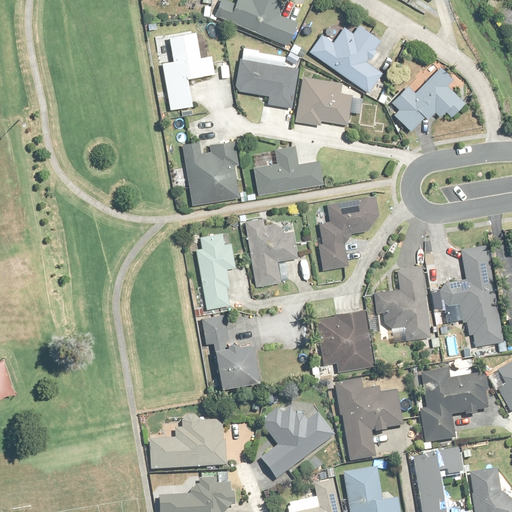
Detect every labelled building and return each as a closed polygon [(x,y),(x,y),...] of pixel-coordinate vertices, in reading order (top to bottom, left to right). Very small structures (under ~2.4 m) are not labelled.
[(237,0),(237,3),(229,0),(222,0),(217,14),(289,46),(299,23),(282,15),(286,6),(274,1),(274,0),(237,0)] [(354,34),(345,28),(334,43),(323,34),(311,51),(367,92),(382,73),(368,63),(377,51),(374,49),(381,39),(361,24),(354,34)] [(187,77),(216,72),(213,56),(201,58),(196,33),(171,37),(175,61),(163,63),(171,108),(192,104),(187,77)] [(237,63),(235,75),(238,76),(236,87),(240,91),(265,95),(269,100),(268,104),(293,108),(299,68),(241,59),(240,64),(237,63)] [(409,87),(393,102),(400,109),(394,115),(411,132),(426,116),(429,119),(436,112),(441,117),(447,112),(452,117),(465,104),(447,85),(453,79),(442,67),(415,94),(409,87)] [(360,113),(362,99),(352,97),(353,94),(342,93),(343,83),(303,77),(297,121),(322,125),(322,120),(348,124),(350,111),(360,113)] [(240,165),(237,150),(232,151),(231,143),(211,146),(213,153),(202,155),(200,141),(183,144),(193,205),(240,197),(235,166),(240,165)] [(296,146),(276,149),(278,163),(254,167),(259,194),(324,184),(321,161),(299,164),(296,146)] [(345,243),(352,234),(368,231),(379,216),(376,197),(327,205),(328,210),(321,211),(322,223),(320,223),(323,244),(320,245),(323,270),(349,266),(345,243)] [(285,229),(276,223),(264,225),(263,219),(246,222),(256,286),(281,282),(277,262),(297,259),(293,232),(286,234),(285,229)] [(236,268),(232,244),(225,245),(224,234),(201,237),(202,249),(197,250),(207,310),(230,307),(227,287),(231,287),(228,269),(236,268)] [(443,301),(443,302),(444,303),(447,322),(463,320),(464,323),(467,322),(469,335),(475,334),(477,346),(504,342),(488,245),(461,249),(466,278),(446,282),(447,284),(446,284),(445,285),(444,286),(443,286),(443,287),(442,288),(442,289),(441,290),(441,291),(441,292),(440,293),(440,294),(440,295),(440,296),(441,297),(441,298),(441,299),(442,300),(442,301),(443,301)] [(384,321),(391,327),(392,340),(413,338),(430,337),(423,267),(397,269),(399,289),(374,292),(377,314),(383,313),(384,321)] [(373,365),(366,309),(336,313),(337,316),(316,319),(322,365),(337,363),(338,370),(373,365)] [(231,343),(228,325),(218,326),(217,316),(204,318),(208,343),(216,342),(223,387),(260,381),(254,343),(241,345),(241,342),(231,343)] [(506,386),(497,390),(508,412),(511,410),(511,360),(497,367),(506,386)] [(480,389),(487,388),(486,379),(479,380),(479,375),(449,379),(447,370),(422,373),(424,386),(426,386),(429,409),(421,410),(426,443),(456,439),(453,414),(466,413),(466,416),(477,414),(477,411),(488,410),(487,398),(482,398),(480,389)] [(343,416),(351,461),(375,457),(371,431),(376,430),(377,433),(387,431),(387,429),(404,426),(398,392),(381,395),(380,388),(364,390),(363,379),(335,384),(340,416),(343,416)] [(262,458),(278,478),(289,470),(290,472),(335,435),(317,413),(308,420),(303,414),(298,417),(291,409),(283,415),(278,410),(260,424),(278,445),(262,458)] [(199,419),(195,415),(187,415),(182,420),(182,429),(176,430),(176,439),(152,439),(153,470),(227,468),(226,441),(223,442),(223,421),(199,421),(199,419)] [(446,511),(441,474),(437,454),(414,458),(422,511),(446,511)] [(400,511),(398,499),(383,502),(377,468),(344,474),(350,511),(400,511)] [(511,511),(511,500),(501,493),(497,469),(471,474),(474,496),(473,496),(475,511),(511,511)] [(231,511),(231,506),(236,506),(236,495),(231,495),(231,473),(216,473),(216,478),(200,478),(201,485),(197,485),(190,493),(190,496),(161,496),(161,511),(231,511)] [(318,498),(288,505),(290,511),(341,511),(334,479),(314,484),(318,498)]
